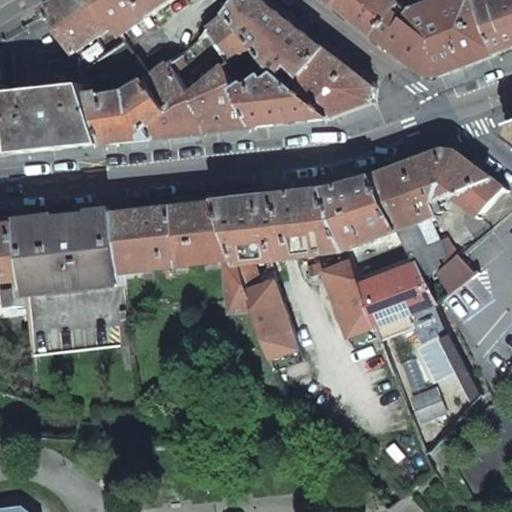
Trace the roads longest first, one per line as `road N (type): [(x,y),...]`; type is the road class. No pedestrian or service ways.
road 1 (secondary): [(0,191),(334,151),(450,111)]
road 2 (residential): [(303,0),(450,111)]
